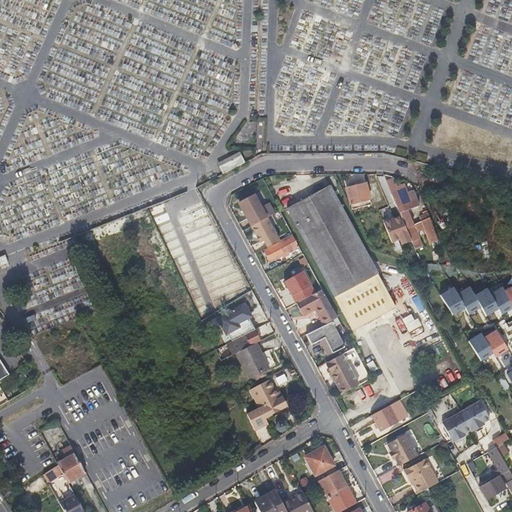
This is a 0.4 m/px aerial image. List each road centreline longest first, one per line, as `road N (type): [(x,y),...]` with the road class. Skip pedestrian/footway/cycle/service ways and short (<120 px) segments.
road 1 (residential): [(455,188),(388,166),(269,166),(219,188),(214,199)]
road 2 (residential): [(330,416),(214,199)]
road 3 (residential): [(175,511),(330,416)]
road 4 (unknown): [(330,416),(392,384),(384,337)]
